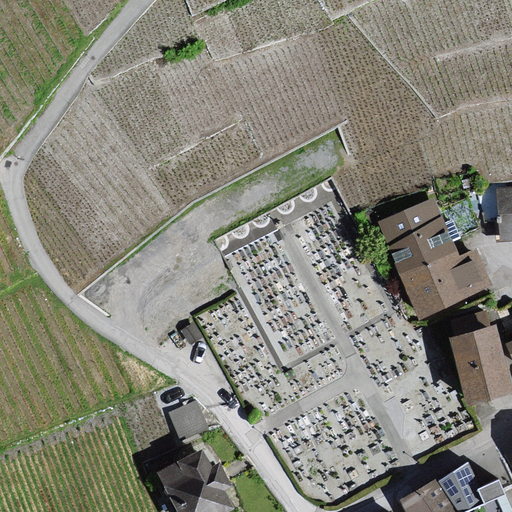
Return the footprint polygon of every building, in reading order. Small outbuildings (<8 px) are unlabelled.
[(511,186),(497,188),(500,241),(511,240),(511,186)] [(434,198),(380,221),(419,317),(490,285),(474,249),(457,257),(434,198)] [(496,324),(449,337),(468,404),(511,391),(511,382),(501,345),(496,324)] [(511,340),(501,345),(511,364),(511,340)] [(202,450),(158,472),(178,511),(224,511),(233,508),(202,450)] [(465,464),(437,480),(457,511),(511,511),(498,478),(476,488),(465,464)] [(457,511),(437,480),(401,500),(406,511),(457,511)]
